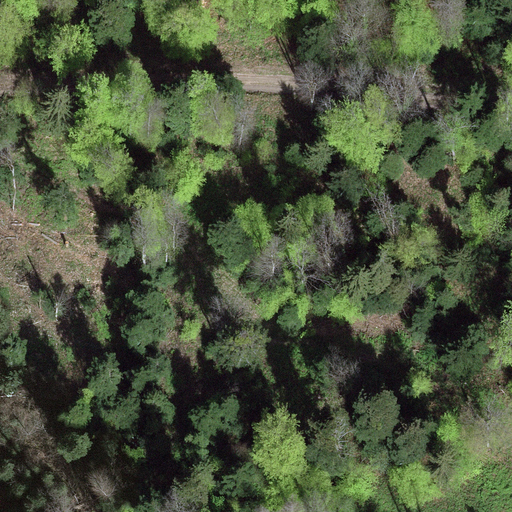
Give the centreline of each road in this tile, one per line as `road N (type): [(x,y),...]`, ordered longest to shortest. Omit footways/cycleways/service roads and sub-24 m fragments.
road 1 (track): [(0,167),(152,220),(182,237),(259,331),(424,372),(511,441)]
road 2 (track): [(511,103),(184,76),(0,87)]
